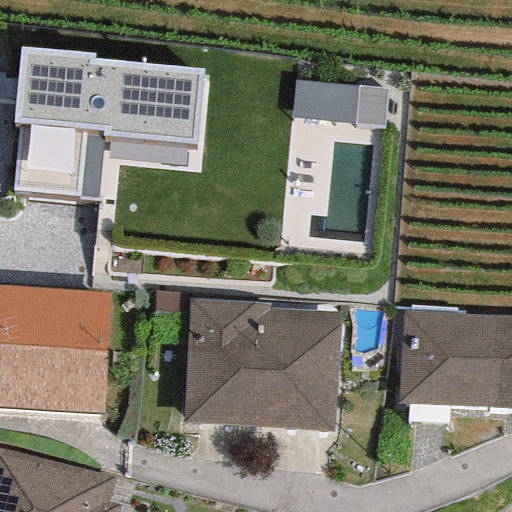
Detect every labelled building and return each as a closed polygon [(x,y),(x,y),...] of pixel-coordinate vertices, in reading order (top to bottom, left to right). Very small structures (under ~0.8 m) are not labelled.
[(92,53),(19,46),(12,122),(19,122),(13,189),(76,195),(76,199),(95,201),(101,135),(194,144),(202,69),(91,59),(92,53)] [(294,80),(290,117),(381,126),(385,90),(294,80)] [(108,294),(0,288),(0,408),(101,414),(108,294)] [(267,304),(190,299),(182,424),(331,433),(338,312),(267,308),(267,304)] [(511,317),(402,311),(397,404),(511,410),(511,317)] [(112,479),(0,449),(0,511),(117,511),(118,507),(105,504),(112,479)]
